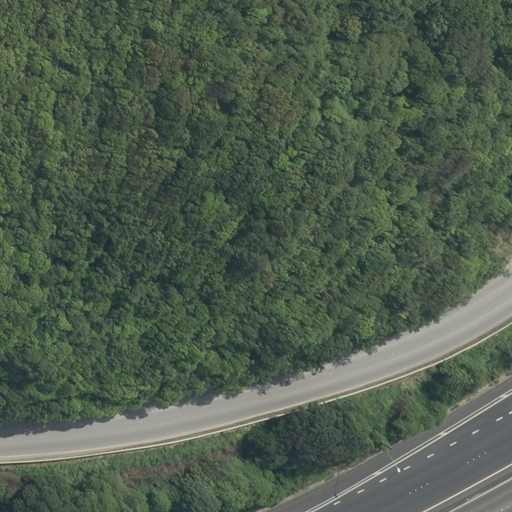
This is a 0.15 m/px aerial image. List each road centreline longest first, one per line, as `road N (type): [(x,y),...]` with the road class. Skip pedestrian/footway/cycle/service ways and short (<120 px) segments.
road 1 (unclassified): [(511,291),(414,348),(249,401),(88,434),(0,441)]
road 2 (trunk): [(366,511),(511,435)]
